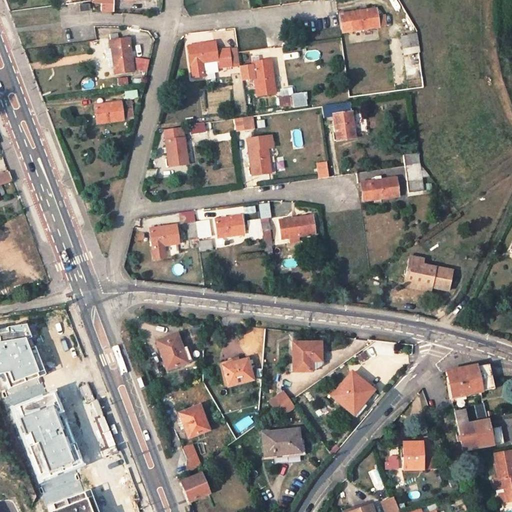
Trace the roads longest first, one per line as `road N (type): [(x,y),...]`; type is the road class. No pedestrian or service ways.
road 1 (unclassified): [(451,335),(109,287)]
road 2 (primary): [(86,291),(0,53)]
road 3 (primary): [(170,511),(86,291)]
road 4 (residential): [(299,511),(350,443),(451,335)]
road 5 (residential): [(350,192),(125,211)]
road 6 (residential): [(125,211),(169,26)]
road 7 (residential): [(326,9),(169,26)]
road 8 (unknown): [(451,335),(511,212)]
